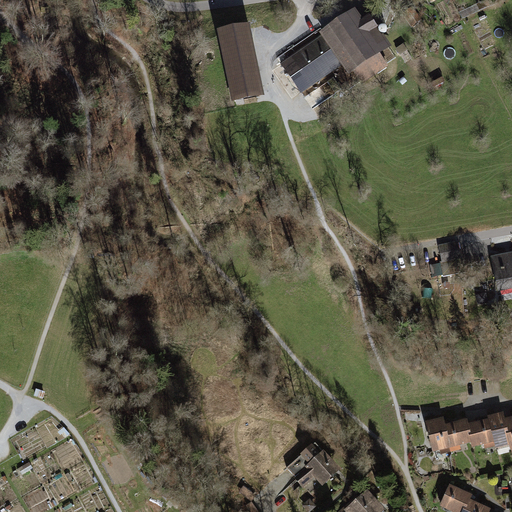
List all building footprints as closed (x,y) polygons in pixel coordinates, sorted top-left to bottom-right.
[(402,12),(413,27),(422,20),(411,5),(402,12)] [(324,36),(292,58),(312,86),(342,65),(348,74),(354,70),(363,83),(392,64),(382,49),(395,41),(374,10),(363,18),(356,6),(320,30),(324,36)] [(290,59),(271,72),(291,101),(310,88),(290,59)] [(403,99),(407,107),(422,99),(418,91),(403,99)] [(283,127),(268,132),(273,146),(288,141),(283,127)] [(459,244),(439,247),(442,263),(462,260),(459,244)] [(511,252),(493,256),(499,290),(511,288),(511,252)] [(45,393),(36,389),(33,396),(43,400),(45,393)] [(505,414),(491,418),(491,420),(497,447),(498,450),(511,446),(511,444),(506,419),(505,414)] [(447,418),(427,422),(434,452),(454,448),(449,424),(447,418)] [(469,420),(449,424),(454,448),(474,443),(470,424),(469,420)] [(491,420),(470,424),(474,443),(475,448),(485,446),(486,450),(497,447),(491,420)] [(322,453),(315,445),(288,469),(305,488),(316,478),(323,486),(342,469),(325,450),(322,453)] [(442,507),(452,511),(465,511),(472,500),(473,496),(452,486),(442,507)] [(385,511),(386,511),(369,491),(346,511),(344,509),(340,511),(385,511)] [(492,511),(493,510),(472,500),(465,511),(492,511)]
